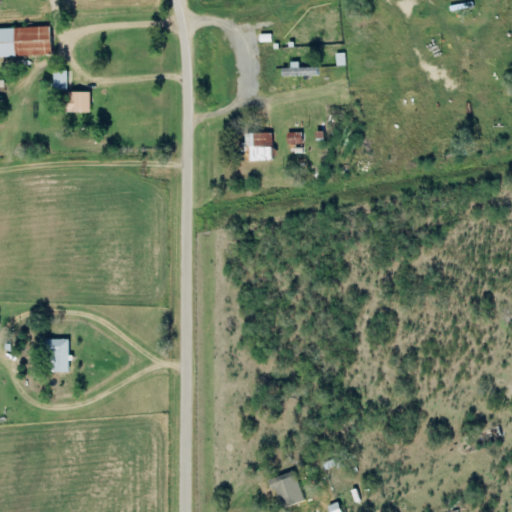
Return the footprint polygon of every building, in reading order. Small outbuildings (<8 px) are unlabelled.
[(0,30),(0,58),(51,57),(50,29),(0,30)] [(301,69),(301,63),(293,63),(293,69),(284,69),(284,78),(320,77),(319,68),(301,69)] [(55,90),(69,91),(69,72),(55,72),(55,90)] [(92,114),(92,93),(71,93),(71,113),(92,114)] [(274,162),(274,135),(248,135),(248,147),(254,147),(254,162),(274,162)] [(51,373),(71,373),(71,341),(50,341),(51,373)] [(283,510),(305,503),(295,473),(273,480),(283,510)]
